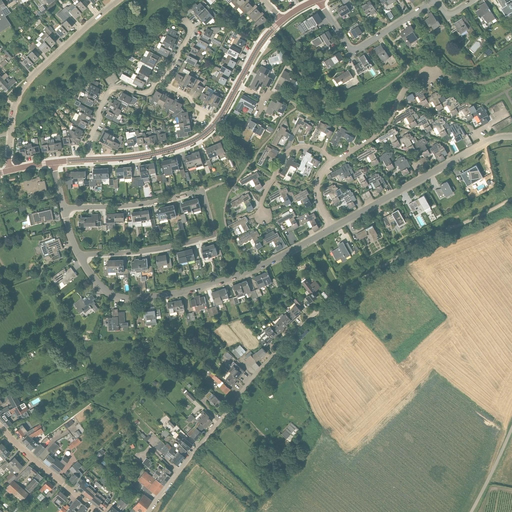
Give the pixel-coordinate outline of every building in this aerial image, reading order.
[(11,8),(17,4),(14,0),(6,0),(9,4),(7,5),(8,8),(10,7),(11,8)] [(23,3),(22,1),(21,0),(14,0),(17,4),(20,9),(22,7),(20,5),(23,3)] [(235,11),(239,8),(245,1),(243,0),(232,0),(231,2),(235,7),(233,9),(235,11)] [(243,17),(247,13),(253,7),(250,4),(252,3),(248,0),(246,0),(245,1),(239,8),(243,12),(240,15),(243,17)] [(74,6),(80,13),(86,8),(80,1),(74,6)] [(198,19),(207,10),(203,5),(205,3),(203,1),(193,10),(195,13),(194,15),(198,19)] [(370,1),(361,6),(368,17),(376,11),(370,1)] [(487,24),(495,19),(485,3),(479,7),(481,10),(476,13),(479,17),(478,17),(479,19),(483,16),(487,24)] [(80,13),(74,6),(73,4),(69,7),(66,7),(62,10),(69,17),(72,15),(75,19),(81,14),(80,13)] [(250,23),(253,21),(261,13),(258,10),(259,9),(255,5),(253,7),(247,13),(251,18),(248,21),(250,23)] [(337,10),(339,14),(342,20),(347,17),(348,18),(349,17),(347,14),(351,12),(346,5),(344,6),(343,6),(337,10)] [(0,32),(11,25),(8,20),(5,17),(4,14),(0,9),(0,32)] [(67,32),(72,27),(66,21),(69,18),(69,17),(62,10),(57,15),(64,22),(60,26),(61,26),(67,32)] [(207,10),(198,19),(202,23),(203,22),(206,25),(216,15),(214,13),(212,15),(207,10)] [(261,13),(253,21),(258,25),(255,28),(257,30),(267,20),(265,17),(266,16),(262,12),(261,13)] [(431,26),(434,29),(440,25),(438,21),(437,21),(431,12),(428,15),(429,17),(425,20),(429,27),(431,26)] [(312,27),(313,27),(322,21),(317,14),(303,23),(308,30),(312,27)] [(469,35),(474,32),(464,16),(461,18),(461,19),(454,24),(456,28),(451,31),(459,43),(464,39),(461,35),(467,31),(469,35)] [(350,28),(352,30),(351,31),(355,38),(358,36),(359,36),(362,34),(359,29),(361,29),(359,27),(360,27),(357,23),(350,28)] [(67,33),(67,32),(61,26),(55,31),(62,38),(67,33)] [(400,34),(408,46),(418,39),(415,35),(416,34),(411,26),(405,29),(406,30),(400,34)] [(50,48),(55,43),(50,38),(53,35),(48,30),(46,27),(43,30),(44,31),(39,36),(41,39),(50,48)] [(201,36),(210,41),(220,46),(222,43),(214,39),(216,34),(207,29),(205,32),(204,31),(201,36)] [(162,43),(173,49),(176,44),(174,43),(178,36),(175,34),(176,34),(169,30),(167,35),(162,43)] [(324,48),(327,46),(334,41),(328,31),(321,36),(319,37),(312,41),(316,48),(322,43),(324,48)] [(196,45),(204,49),(209,52),(210,49),(207,47),(210,41),(201,36),(199,35),(197,40),(198,41),(196,45)] [(232,45),(243,51),(245,46),(244,45),(246,42),(233,35),(231,38),(235,39),(232,45)] [(50,48),(41,39),(39,41),(41,44),(38,47),(44,54),(50,48)] [(173,49),(162,43),(159,49),(156,48),(155,50),(167,57),(169,53),(171,54),(173,49)] [(190,52),(200,58),(203,59),(204,57),(201,55),(204,49),(196,45),(193,43),(190,48),(192,49),(190,52)] [(229,55),(237,59),(238,55),(240,56),(243,51),(232,45),(228,51),(225,49),(224,52),(229,55)] [(374,49),(383,62),(390,58),(385,50),(386,49),(384,46),(382,47),(381,45),(374,49)] [(26,56),(32,63),(38,58),(32,51),(26,56)] [(145,64),(153,68),(156,62),(158,63),(161,57),(150,52),(146,58),(143,56),(142,59),(146,61),(145,64)] [(188,57),(186,61),(198,68),(200,65),(196,63),(200,58),(190,52),(189,52),(186,57),(188,57)] [(330,65),(331,67),(343,59),(339,52),(324,62),(327,67),(330,65)] [(32,63),(26,56),(24,54),(22,56),(25,59),(21,62),(27,69),(33,64),(32,63)] [(224,63),(234,68),(235,65),(237,65),(240,60),(237,59),(229,55),(226,60),(222,59),(219,57),(218,60),(224,63)] [(359,58),(361,62),(359,63),(360,64),(359,65),(361,68),(362,67),(365,71),(367,70),(367,71),(373,67),(371,63),(369,64),(367,61),(368,61),(367,60),(364,55),(359,58)] [(3,67),(8,62),(8,61),(5,59),(0,64),(3,67)] [(183,86),(189,75),(183,72),(187,64),(184,62),(175,80),(179,82),(178,83),(183,86)] [(219,72),(229,77),(231,73),(232,74),(235,69),(234,68),(224,63),(221,69),(218,67),(215,66),(214,68),(220,71),(219,72)] [(137,74),(149,80),(151,75),(150,74),(153,68),(145,64),(143,67),(139,64),(137,67),(141,68),(137,74)] [(22,76),(26,73),(20,66),(18,68),(16,69),(22,76)] [(342,84),(353,77),(348,70),(344,72),(343,71),(341,72),(342,74),(334,79),(337,83),(341,81),(342,81),(343,83),(342,84)] [(189,87),(192,89),(197,79),(201,72),(199,71),(197,75),(196,75),(194,78),(189,75),(183,86),(188,88),(189,87)] [(259,92),(263,84),(269,87),(273,79),(267,77),(268,75),(259,71),(257,75),(258,75),(257,78),(256,77),(251,87),(259,92)] [(274,89),(280,92),(285,82),(293,86),(296,81),(290,78),(292,74),(284,71),(274,89)] [(219,72),(216,78),(213,76),(212,79),(224,85),(226,82),(228,82),(231,77),(229,77),(219,72)] [(0,83),(4,80),(8,76),(5,73),(1,77),(0,75),(0,83)] [(149,80),(137,74),(134,80),(131,79),(130,81),(142,88),(144,84),(146,85),(149,80)] [(4,80),(0,83),(0,86),(5,92),(16,82),(13,79),(7,84),(4,80)] [(197,79),(192,89),(191,90),(196,93),(197,91),(201,93),(207,81),(205,79),(203,82),(197,79)] [(86,93),(97,99),(99,94),(98,93),(100,89),(97,88),(99,83),(96,82),(93,81),(91,85),(90,84),(86,93)] [(202,102),(207,105),(213,94),(207,91),(209,87),(206,86),(200,99),(203,101),(202,102)] [(428,103),(426,99),(423,94),(426,93),(423,88),(419,90),(418,89),(416,90),(416,91),(406,97),(408,101),(417,96),(423,106),(428,103)] [(154,102),(160,105),(166,94),(161,91),(160,93),(157,91),(150,103),(153,105),(154,102)] [(215,91),(213,94),(207,105),(212,107),(213,106),(217,108),(224,95),(221,94),(215,91)] [(443,108),(441,104),(438,99),(441,97),(438,92),(434,95),(433,94),(431,95),(431,96),(426,99),(428,103),(432,101),(438,111),(443,108)] [(97,99),(86,93),(83,99),(80,97),(78,100),(91,107),(93,103),(95,104),(97,99)] [(117,100),(128,107),(131,101),(134,102),(135,100),(123,93),(121,97),(119,96),(117,100)] [(167,113),(169,109),(174,100),(170,98),(171,96),(166,94),(160,105),(166,108),(164,111),(167,113)] [(251,114),(253,110),(257,103),(243,95),(233,113),(239,116),(244,106),(249,109),(247,112),(251,114)] [(458,113),(456,109),(453,104),(456,102),(453,97),(449,100),(448,98),(446,100),(446,101),(441,104),(443,108),(447,106),(453,116),(458,113)] [(173,117),(183,110),(181,107),(182,105),(179,103),(180,101),(174,98),(174,100),(169,109),(174,112),(172,115),(173,117)] [(126,109),(128,107),(117,100),(115,100),(113,103),(112,102),(109,107),(120,113),(123,107),(126,109)] [(274,110),(283,114),(287,106),(278,101),(277,104),(272,101),(266,112),(271,115),(274,110)] [(473,118),(471,114),(468,109),(471,107),(468,102),(464,104),(463,103),(461,105),(461,106),(456,109),(458,113),(462,111),(468,121),(473,118)] [(79,115),(90,120),(92,116),(91,115),(93,111),(80,104),(79,107),(82,109),(79,115)] [(120,113),(109,107),(106,112),(108,113),(106,117),(119,124),(120,121),(117,119),(120,113)] [(488,123),(488,122),(486,118),(489,117),(483,107),(479,109),(478,108),(476,110),(476,111),(471,114),(473,118),(477,116),(483,126),(488,123)] [(417,125),(415,121),(412,116),(415,114),(412,109),(408,112),(407,110),(405,112),(405,113),(395,119),(397,123),(406,118),(412,128),(417,125)] [(179,124),(191,122),(190,116),(189,116),(188,112),(185,113),(183,110),(173,117),(174,118),(178,117),(179,124)] [(73,119),(72,122),(84,129),(86,125),(88,126),(91,121),(90,120),(79,115),(76,113),(73,119)] [(432,130),(430,126),(427,120),(430,119),(427,114),(423,116),(422,115),(420,117),(420,118),(415,121),(417,125),(421,123),(427,133),(432,130)] [(255,133),(257,134),(260,136),(264,129),(258,126),(260,122),(250,117),(248,122),(249,123),(247,127),(246,128),(246,129),(243,135),(245,136),(244,140),(248,142),(253,132),(255,133)] [(290,134),(295,136),(300,126),(306,129),(306,130),(310,132),(313,127),(303,122),(305,119),(300,117),(290,134)] [(447,134),(445,130),(442,125),(445,124),(442,119),(440,120),(440,119),(435,122),(435,123),(430,126),(432,130),(436,128),(442,138),(447,134)] [(191,122),(179,124),(180,130),(177,131),(177,134),(191,131),(191,127),(192,127),(191,122)] [(320,122),(311,140),(315,142),(321,131),(327,134),(326,135),(330,137),(333,132),(324,127),(325,125),(320,122)] [(457,142),(462,139),(461,138),(457,130),(460,129),(457,124),(453,126),(452,125),(450,126),(450,128),(445,130),(447,134),(448,137),(452,135),(457,142)] [(68,131),(78,144),(83,136),(81,135),(83,131),(73,126),(71,130),(69,129),(68,131)] [(167,139),(166,137),(164,126),(161,126),(162,130),(155,131),(157,141),(157,143),(163,142),(163,140),(167,139)] [(283,148),(288,140),(292,142),(295,136),(290,134),(285,131),(287,129),(282,126),(272,144),(276,146),(277,144),(283,148)] [(153,142),(157,141),(155,131),(155,127),(152,128),(152,131),(146,133),(148,145),(153,144),(153,142)] [(102,144),(107,147),(113,136),(107,133),(109,130),(106,128),(99,141),(103,143),(102,144)] [(347,141),(351,143),(354,137),(345,133),(346,130),(341,128),(332,145),(336,147),(341,137),(347,140),(347,141)] [(400,144),(398,140),(395,135),(398,134),(395,129),(391,131),(390,130),(387,132),(388,133),(378,138),(380,142),(389,138),(394,148),(400,144)] [(142,146),(148,145),(146,133),(139,134),(138,130),(135,131),(136,134),(138,145),(142,144),(142,146)] [(69,146),(78,144),(68,131),(66,131),(67,133),(63,134),(64,145),(69,144),(69,146)] [(138,146),(138,145),(136,134),(130,135),(129,132),(126,132),(128,146),(132,146),(133,148),(138,146)] [(415,149),(413,145),(410,140),(413,139),(410,134),(406,136),(405,135),(402,136),(403,137),(398,140),(400,144),(404,142),(409,152),(415,149)] [(51,140),(53,152),(58,151),(58,150),(62,149),(60,135),(57,135),(57,139),(51,140)] [(113,136),(107,147),(112,150),(113,148),(116,150),(123,137),(120,136),(119,139),(113,136)] [(47,153),(53,152),(51,140),(44,141),(43,137),(40,138),(43,152),(47,151),(47,153)] [(28,144),(30,156),(36,155),(36,153),(40,152),(37,138),(34,139),(35,142),(28,143),(28,144)] [(430,154),(428,150),(425,145),(427,143),(425,139),(421,141),(420,140),(417,141),(418,142),(413,145),(415,149),(419,147),(424,157),(425,157),(430,154)] [(31,157),(30,156),(28,144),(22,145),(21,142),(21,140),(18,140),(21,156),(25,156),(25,158),(31,157)] [(218,155),(225,152),(221,143),(214,146),(218,155)] [(434,152),(439,162),(445,159),(440,150),(442,148),(440,143),(436,146),(435,145),(432,146),(433,147),(428,150),(430,154),(434,152)] [(210,159),(218,155),(214,146),(206,149),(210,159)] [(267,147),(258,164),(262,166),(267,156),(275,159),(277,155),(271,152),(272,149),(267,147)] [(379,163),(377,159),(374,154),(377,152),(374,147),(370,150),(369,149),(367,150),(367,151),(357,157),(359,161),(368,156),(374,166),(379,163)] [(196,168),(203,166),(199,152),(191,154),(192,155),(196,167),(196,168)] [(300,165),(298,169),(302,172),(307,161),(313,164),(313,165),(317,167),(320,162),(311,157),(312,155),(307,152),(300,165)] [(394,168),(392,164),(389,158),(392,157),(389,152),(385,154),(384,153),(382,155),(382,156),(377,159),(379,163),(383,161),(388,171),(394,168)] [(188,169),(196,167),(192,155),(184,157),(186,161),(187,165),(188,169)] [(290,165),(298,169),(300,165),(294,162),(295,159),(290,157),(281,174),(285,176),(290,165)] [(410,167),(410,165),(407,161),(407,162),(404,157),(400,159),(399,158),(397,160),(397,161),(392,164),(394,168),(398,166),(403,176),(409,173),(407,169),(410,167)] [(172,171),(179,169),(177,158),(169,160),(172,171)] [(161,175),(162,183),(167,182),(166,178),(170,177),(169,176),(173,175),(172,171),(169,160),(162,162),(165,174),(161,175)] [(149,175),(156,173),(154,163),(147,165),(149,175)] [(353,180),(351,176),(350,174),(352,173),(351,169),(348,164),(344,167),(343,165),(341,167),(341,168),(331,174),(333,178),(342,173),(348,183),(353,180)] [(139,166),(142,177),(142,179),(149,178),(149,175),(147,165),(139,166)] [(460,174),(467,187),(483,178),(476,166),(460,174)] [(125,182),(132,182),(132,179),(132,178),(131,167),(124,168),(124,178),(125,180),(125,182)] [(102,184),(101,182),(101,169),(93,169),(94,175),(93,175),(94,181),(91,181),(91,187),(91,188),(94,188),(94,187),(94,184),(102,184)] [(368,185),(366,181),(365,179),(367,178),(365,174),(366,174),(363,169),(359,171),(358,170),(356,172),(356,173),(351,176),(353,180),(357,178),(363,188),(368,185)] [(73,185),(79,184),(78,172),(71,172),(71,179),(65,179),(66,185),(73,184),(73,185)] [(91,187),(91,181),(86,181),(85,172),(78,172),(79,184),(84,184),(84,187),(91,187)] [(257,172),(240,182),(242,186),(252,180),(256,186),(255,186),(257,191),(262,188),(257,178),(260,177),(257,172)] [(366,181),(368,185),(372,182),(378,193),(383,189),(378,180),(381,179),(378,174),(374,176),(373,175),(371,177),(371,178),(366,181)] [(40,192),(46,191),(47,191),(45,181),(41,182),(40,178),(23,182),(25,191),(27,190),(28,194),(39,191),(40,192)] [(435,190),(440,199),(445,196),(446,197),(453,193),(453,192),(455,190),(453,187),(450,187),(447,182),(440,186),(441,189),(435,190)] [(340,201),(338,196),(336,194),(338,193),(337,190),(335,185),(330,187),(330,186),(327,188),(328,189),(322,192),(325,196),(329,194),(334,204),(336,203),(340,201)] [(289,193),(286,188),(269,197),(271,201),(281,195),(285,201),(284,202),(286,206),(287,205),(288,207),(290,205),(290,204),(291,203),(286,194),(289,193)] [(286,194),(291,203),(302,197),(305,203),(304,203),(307,208),(312,205),(307,196),(309,194),(306,189),(294,196),(293,193),(292,192),(291,192),(289,192),(289,193),(286,194)] [(338,196),(340,201),(344,199),(349,209),(355,206),(350,196),(353,195),(350,190),(345,192),(345,191),(342,193),(343,194),(338,196)] [(248,194),(231,203),(233,207),(244,202),(247,207),(246,208),(248,212),(254,209),(248,200),(251,199),(248,194)] [(419,206),(420,205),(421,205),(425,211),(430,208),(424,196),(418,199),(418,200),(416,201),(415,201),(408,204),(413,213),(417,210),(415,208),(419,206)] [(193,213),(201,211),(198,199),(190,201),(193,212),(193,213)] [(188,213),(193,212),(190,201),(181,204),(184,213),(188,212),(188,213)] [(176,218),(176,217),(174,206),(169,207),(169,208),(165,208),(168,220),(172,219),(176,218)] [(159,222),(168,220),(165,208),(165,207),(161,208),(161,210),(157,211),(159,222)] [(32,225),(54,220),(51,209),(39,212),(38,212),(30,214),(32,225)] [(141,221),(150,220),(149,211),(140,212),(141,221)] [(299,227),(295,219),(294,218),(296,216),(293,211),(276,221),(278,225),(289,219),(292,225),(291,225),(293,230),(299,227)] [(128,222),(128,224),(129,228),(133,228),(132,225),(142,224),(141,221),(140,212),(132,213),(133,215),(132,215),(132,222),(128,222)] [(382,219),(389,232),(393,230),(392,230),(393,229),(391,223),(395,220),(399,226),(405,223),(399,212),(391,216),(390,215),(382,219)] [(295,219),(299,227),(309,221),(312,227),(314,231),(319,229),(314,219),(316,218),(314,213),(305,218),(304,214),(295,219)] [(96,222),(98,222),(98,214),(92,215),(92,218),(81,218),(81,223),(84,223),(84,227),(96,226),(96,222)] [(115,225),(115,223),(115,214),(107,214),(107,218),(106,218),(106,223),(111,223),(111,225),(115,225)] [(115,223),(124,223),(123,214),(115,214),(115,223)] [(245,217),(228,226),(230,230),(241,225),(245,232),(245,231),(246,232),(247,231),(249,229),(246,223),(248,222),(245,217)] [(373,225),(357,234),(360,240),(368,236),(367,235),(370,234),(374,242),(380,239),(373,225)] [(262,246),(260,242),(257,237),(260,236),(257,231),(245,237),(243,235),(238,238),(242,244),(252,239),(256,244),(255,245),(257,249),(262,246)] [(260,242),(262,246),(273,241),(276,246),(275,247),(277,251),(283,248),(278,239),(280,238),(277,233),(260,242)] [(57,252),(57,251),(63,249),(59,239),(46,243),(46,242),(40,245),(43,253),(42,254),(44,260),(52,257),(50,254),(57,252)] [(340,247),(331,252),(337,261),(345,257),(346,258),(350,255),(350,254),(353,252),(348,243),(344,244),(343,242),(338,245),(340,247)] [(218,256),(222,255),(221,250),(217,251),(216,247),(215,248),(214,245),(209,246),(212,257),(218,255),(218,256)] [(209,258),(212,257),(209,246),(206,247),(205,246),(201,247),(203,253),(205,260),(209,259),(209,258)] [(188,262),(195,260),(192,249),(186,251),(188,262)] [(180,264),(188,262),(186,251),(178,253),(180,264)] [(163,267),(163,266),(167,265),(168,267),(172,267),(170,256),(166,257),(166,255),(157,257),(157,261),(157,262),(157,266),(157,268),(159,269),(162,268),(163,267)] [(140,271),(139,260),(139,259),(134,260),(135,262),(131,262),(132,272),(140,271)] [(152,266),(148,267),(147,259),(143,259),(143,260),(139,260),(140,271),(143,270),(144,270),(144,274),(153,273),(152,266)] [(108,273),(116,272),(116,261),(108,261),(108,266),(108,269),(104,269),(104,276),(108,276),(108,273)] [(128,269),(124,269),(123,261),(121,261),(116,261),(116,272),(116,276),(125,275),(125,277),(128,277),(128,269)] [(62,282),(65,285),(77,276),(71,267),(66,271),(65,270),(63,272),(62,271),(52,278),(57,285),(62,282)] [(272,284),(274,284),(273,282),(272,283),(267,272),(261,275),(266,287),(269,286),(268,285),(272,283),(272,284)] [(254,278),(259,289),(263,287),(263,288),(266,287),(261,275),(254,278)] [(306,298),(310,303),(317,298),(315,296),(318,293),(317,291),(321,287),(316,280),(310,285),(308,281),(303,285),(307,290),(310,294),(306,298)] [(251,292),(247,281),(240,283),(244,295),(245,296),(247,295),(247,293),(251,292)] [(233,286),(237,297),(238,298),(244,295),(240,283),(233,286)] [(221,300),(228,298),(227,294),(225,289),(218,291),(221,300)] [(212,293),(215,303),(215,304),(217,304),(219,308),(222,307),(221,305),(223,305),(222,301),(221,300),(218,291),(212,293)] [(84,301),(81,298),(74,304),(77,308),(76,309),(80,314),(83,311),(85,313),(91,308),(92,309),(95,313),(99,310),(94,304),(95,303),(93,301),(95,299),(91,294),(84,301)] [(194,313),(201,311),(197,296),(194,297),(195,299),(190,300),(193,312),(193,313),(194,313)] [(201,311),(207,309),(208,309),(208,308),(205,297),(200,298),(199,296),(197,296),(201,311)] [(299,306),(302,303),(297,297),(293,300),(299,306)] [(177,312),(185,311),(183,305),(182,305),(181,300),(175,301),(177,312)] [(169,307),(168,307),(170,313),(177,312),(175,301),(169,303),(169,307)] [(286,309),(295,319),(299,315),(298,314),(301,311),(296,305),(294,303),(289,308),(288,307),(286,309)] [(156,322),(156,316),(161,316),(160,309),(155,310),(154,307),(151,307),(151,309),(144,310),(145,314),(142,314),(143,318),(145,318),(146,323),(156,322)] [(119,323),(125,323),(124,312),(118,312),(118,309),(113,310),(114,318),(113,318),(113,331),(119,330),(119,326),(119,323)] [(290,323),(295,319),(286,309),(283,311),(284,312),(279,317),(280,317),(279,317),(286,325),(289,322),(290,323)] [(271,323),(280,333),(284,329),(283,328),(287,325),(286,325),(279,317),(274,322),(274,321),(271,323)] [(275,337),(280,333),(271,323),(269,325),(270,326),(264,330),(264,331),(271,338),(274,336),(275,337)] [(256,337),(259,340),(265,347),(270,343),(269,342),(272,339),(271,338),(264,331),(260,335),(259,335),(256,337)] [(238,359),(246,352),(240,346),(238,347),(237,346),(235,348),(231,351),(238,359)] [(256,371),(260,367),(256,362),(261,358),(266,353),(262,348),(258,351),(253,355),(251,351),(245,356),(247,359),(246,359),(256,371)] [(229,372),(237,378),(240,375),(241,376),(245,371),(236,364),(235,363),(233,365),(233,366),(229,371),(229,372)] [(226,393),(230,389),(223,383),(212,372),(209,375),(218,384),(217,385),(226,393)] [(223,383),(230,389),(236,383),(235,382),(237,379),(237,378),(229,372),(225,377),(224,376),(222,379),(225,381),(223,383)] [(0,411),(0,410),(0,416),(14,408),(20,404),(13,392),(1,397),(0,398),(0,405),(3,403),(8,399),(11,405),(8,407),(8,406),(0,411)] [(196,400),(189,393),(186,396),(193,403),(195,400),(198,403),(196,400)] [(201,401),(204,398),(199,393),(196,396),(201,401)] [(214,403),(213,404),(218,408),(222,403),(213,394),(209,398),(214,403)] [(0,420),(6,428),(12,425),(8,420),(6,417),(11,415),(15,412),(17,416),(25,412),(28,410),(26,406),(24,403),(20,404),(14,408),(0,416),(0,420)] [(200,416),(208,425),(211,421),(209,418),(210,417),(203,411),(200,413),(202,414),(200,416)] [(208,426),(208,425),(200,416),(196,420),(197,421),(204,427),(205,429),(208,426)] [(173,428),(176,425),(171,419),(168,422),(173,428)] [(67,428),(74,423),(72,420),(65,425),(67,428)] [(189,436),(190,436),(196,440),(201,433),(196,428),(197,427),(201,430),(204,427),(197,421),(195,426),(187,434),(189,436)] [(288,444),(298,433),(299,431),(300,431),(291,423),(281,434),(287,439),(284,442),(276,451),(280,454),(288,444)] [(67,428),(71,433),(67,436),(71,442),(78,438),(74,433),(78,430),(74,424),(67,428)] [(37,443),(39,441),(35,438),(44,433),(44,432),(45,432),(45,430),(44,427),(28,436),(22,442),(26,445),(26,446),(31,450),(36,444),(38,446),(39,445),(37,443)] [(20,438),(24,434),(27,432),(25,429),(22,431),(20,428),(15,432),(20,438)] [(175,439),(181,444),(188,450),(192,444),(185,439),(179,434),(175,439)] [(38,457),(45,448),(43,446),(49,439),(47,438),(44,439),(39,445),(38,446),(33,452),(38,457)] [(78,438),(68,447),(71,451),(81,442),(78,438)] [(178,467),(182,463),(174,456),(165,446),(161,441),(155,447),(168,459),(170,457),(171,458),(168,461),(171,463),(173,462),(178,467)] [(49,466),(56,457),(53,455),(56,451),(57,452),(59,450),(58,449),(62,444),(60,443),(59,444),(58,444),(57,445),(55,443),(53,445),(50,442),(48,444),(51,447),(47,451),(50,453),(49,455),(43,461),(49,466)] [(186,458),(183,456),(187,451),(180,444),(176,448),(173,446),(172,447),(171,447),(170,447),(167,444),(165,446),(174,456),(182,463),(186,458)] [(0,453),(0,456),(3,459),(10,453),(6,448),(0,453)] [(102,449),(97,454),(100,458),(106,453),(102,449)] [(64,456),(61,461),(56,457),(49,466),(58,474),(67,463),(69,460),(64,456)] [(6,468),(9,471),(18,462),(14,457),(8,463),(6,461),(0,467),(4,470),(6,468)] [(151,466),(150,465),(152,462),(146,458),(142,463),(149,469),(149,468),(151,466)] [(18,476),(16,473),(23,467),(18,462),(9,471),(11,473),(5,479),(9,484),(17,477),(18,476)] [(69,469),(73,473),(77,470),(79,468),(75,464),(69,469)] [(21,501),(21,502),(30,492),(43,477),(29,466),(21,474),(16,478),(4,489),(6,491),(10,495),(12,493),(18,499),(16,500),(20,503),(21,501)] [(154,470),(153,471),(166,482),(170,477),(168,475),(170,472),(164,467),(162,470),(158,468),(157,470),(155,469),(154,471),(154,470)] [(79,479),(81,474),(77,470),(73,473),(68,480),(73,484),(78,478),(79,479)] [(154,478),(162,485),(163,486),(166,482),(153,471),(151,470),(149,473),(152,476),(154,478)] [(82,493),(87,487),(84,485),(86,482),(81,478),(76,484),(78,486),(76,489),(82,493)] [(162,485),(154,478),(152,480),(149,478),(143,485),(145,486),(152,492),(155,494),(162,485)] [(47,489),(50,491),(53,486),(47,481),(43,485),(39,490),(43,493),(47,489)] [(92,498),(96,493),(92,491),(94,488),(89,484),(87,487),(82,493),(90,500),(92,498)] [(145,486),(142,489),(150,495),(152,492),(145,486)] [(58,499),(62,503),(67,498),(59,492),(55,497),(54,497),(51,501),(54,504),(57,500),(58,499)] [(99,507),(104,501),(103,500),(105,498),(97,492),(96,493),(92,498),(90,500),(89,501),(97,507),(98,506),(99,507)] [(143,494),(136,504),(132,508),(135,511),(137,511),(142,511),(144,510),(151,501),(143,494)] [(103,511),(109,504),(107,503),(110,499),(112,496),(110,495),(104,501),(99,507),(100,508),(103,511)] [(66,511),(67,511),(84,511),(88,509),(84,505),(76,511),(73,511),(72,511),(80,502),(76,499),(69,507),(68,509),(66,511)] [(107,511),(116,511),(124,502),(121,500),(117,504),(118,504),(115,507),(116,508),(115,509),(112,506),(107,511)] [(121,511),(124,509),(128,505),(124,502),(116,511),(121,511)]
